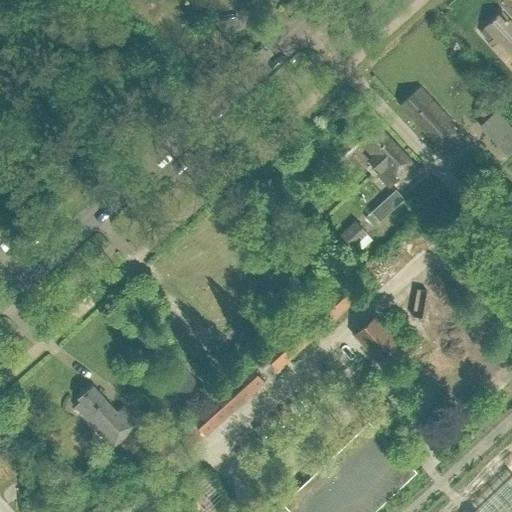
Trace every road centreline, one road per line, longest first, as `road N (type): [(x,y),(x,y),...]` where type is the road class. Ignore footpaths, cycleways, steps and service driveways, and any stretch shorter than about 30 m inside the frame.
road 1 (primary): [(0,299),(305,24)]
road 2 (unclassified): [(305,24),(511,246)]
